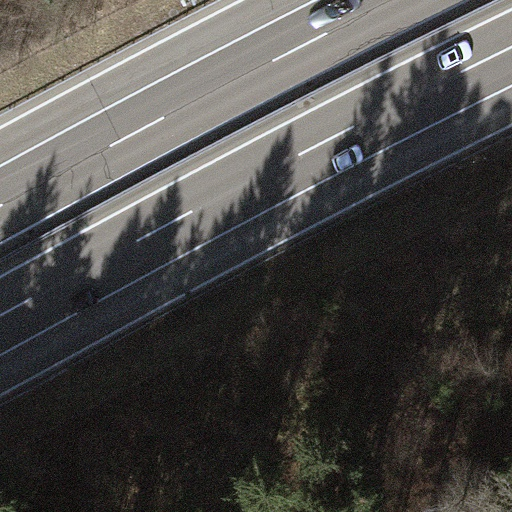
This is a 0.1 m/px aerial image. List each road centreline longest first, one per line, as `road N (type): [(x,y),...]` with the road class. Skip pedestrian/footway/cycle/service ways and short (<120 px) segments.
road 1 (motorway): [(0,318),(511,49)]
road 2 (motorway): [(398,0),(0,207)]
